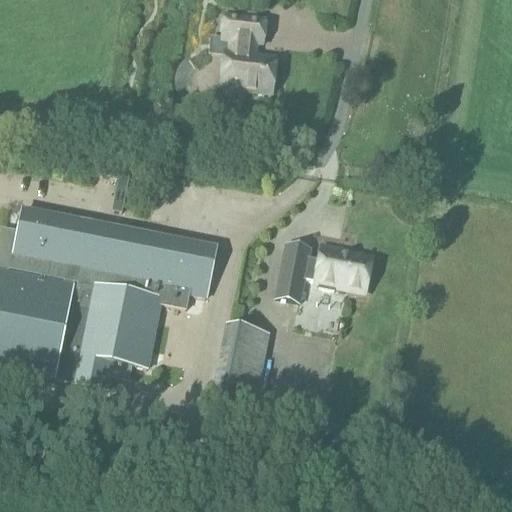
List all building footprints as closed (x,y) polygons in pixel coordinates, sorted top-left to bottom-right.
[(224,19),(221,44),(229,45),(228,57),(225,57),(222,77),(228,77),(225,102),(242,104),(243,96),(270,99),(274,62),(247,59),(248,47),(261,49),(264,24),(224,19)] [(122,126),(121,134),(129,143),(137,143),(142,140),(143,132),(137,123),(129,122),(122,126)] [(117,183),(119,173),(120,168),(97,163),(94,178),(117,183)] [(119,173),(117,183),(111,214),(121,216),(129,175),(119,173)] [(131,371),(148,375),(161,310),(185,315),(188,301),(206,304),(216,252),(20,213),(16,235),(0,232),(0,379),(36,387),(37,382),(55,386),(108,397),(110,383),(128,386),(131,371)] [(334,291),(363,297),(370,263),(341,258),(342,255),(321,251),(319,265),(307,262),(308,255),(285,250),(275,303),(298,307),(303,284),(315,286),(314,287),(319,288),(318,292),(333,295),(334,291)] [(209,411),(251,419),(267,339),(225,330),(209,411)]
